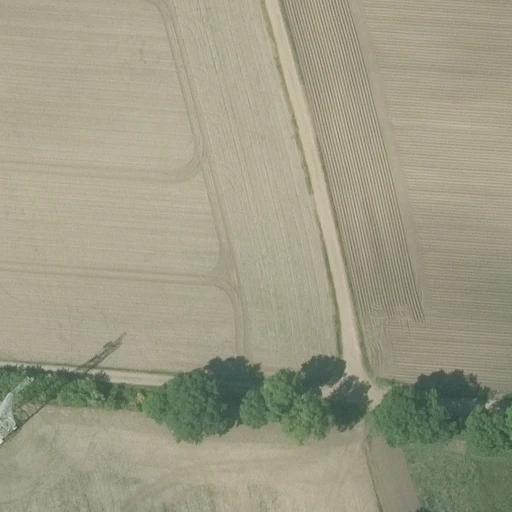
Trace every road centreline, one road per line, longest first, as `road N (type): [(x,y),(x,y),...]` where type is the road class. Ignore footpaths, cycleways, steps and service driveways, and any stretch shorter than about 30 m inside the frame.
road 1 (track): [(353,397),(344,298),(267,0)]
road 2 (track): [(0,372),(353,397)]
road 3 (track): [(353,397),(511,408)]
